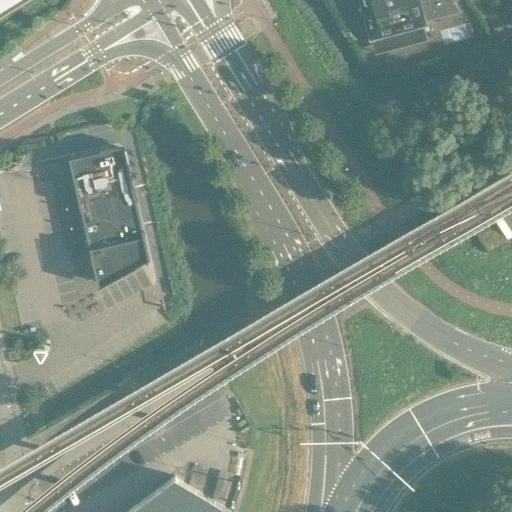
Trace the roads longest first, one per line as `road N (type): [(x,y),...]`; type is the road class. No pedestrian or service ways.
road 1 (secondary): [(156,12),(313,280),(335,401),(331,499)]
road 2 (secondary): [(511,373),(347,255),(196,0)]
road 3 (primary): [(511,386),(469,387),(416,407),(371,441),(331,499)]
road 4 (unclassified): [(0,109),(156,12)]
road 5 (unclassified): [(132,0),(0,78)]
